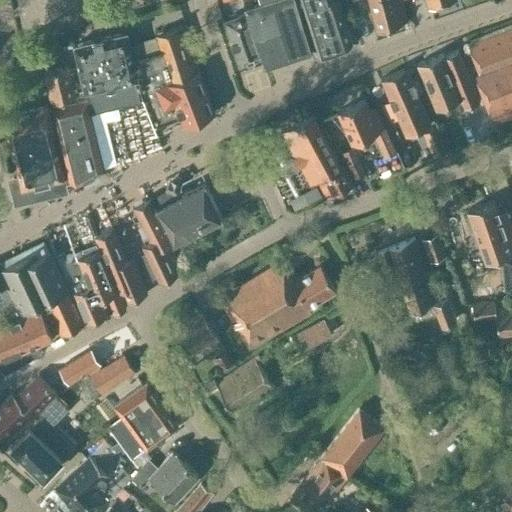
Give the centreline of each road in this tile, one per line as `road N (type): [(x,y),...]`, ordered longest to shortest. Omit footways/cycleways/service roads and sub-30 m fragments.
road 1 (residential): [(259,511),(147,311),(285,232)]
road 2 (residential): [(511,9),(312,77),(244,116)]
road 3 (residential): [(285,232),(511,156)]
road 4 (residential): [(244,116),(201,0)]
road 5 (residential): [(231,124),(285,232)]
